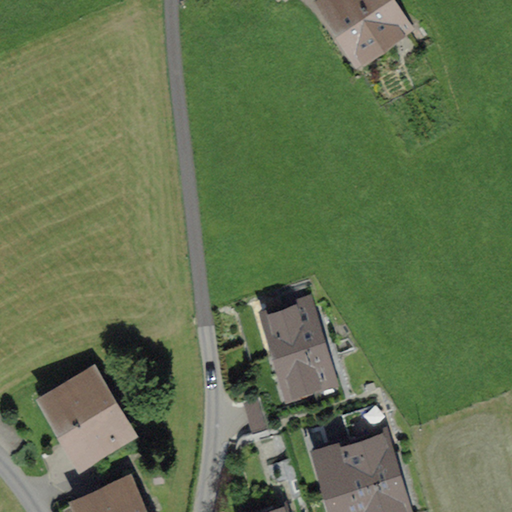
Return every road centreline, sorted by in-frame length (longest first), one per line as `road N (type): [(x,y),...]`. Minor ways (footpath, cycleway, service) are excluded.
road 1 (unclassified): [(170,0),(203,328)]
road 2 (residential): [(203,328),(209,420),(199,511)]
